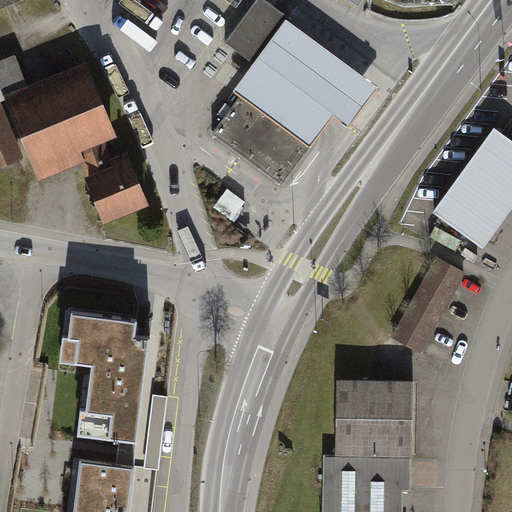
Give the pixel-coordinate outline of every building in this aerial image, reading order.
[(258,65),(290,22),(292,19),(266,0),(257,0),(226,41),(255,63),(258,65)] [(235,90),(241,94),(311,145),(314,141),(334,114),(349,125),(378,86),(290,22),(287,20),(255,63),(235,90)] [(111,142),(80,68),(29,89),(16,59),(0,65),(0,164),(21,155),(0,105),(0,99),(9,96),(40,171),(81,154),(104,144),(111,142)] [(254,77),(241,94),(232,107),(228,104),(220,114),(225,117),(213,132),(283,184),(314,141),(264,105),(274,92),(254,77)] [(511,199),(511,139),(496,128),(435,211),(479,244),(511,199)] [(104,144),(81,154),(106,219),(147,203),(131,162),(114,169),(104,144)] [(429,256),(392,323),(424,341),(462,274),(429,256)] [(138,318),(72,311),(69,337),(78,338),(76,362),(92,364),(87,411),(96,412),(93,435),(138,440),(151,336),(136,334),(138,318)] [(412,380),(337,379),(335,454),(324,454),(322,511),(401,511),(402,487),(411,488),(412,380)] [(128,511),(134,465),(80,459),(73,511),(128,511)]
